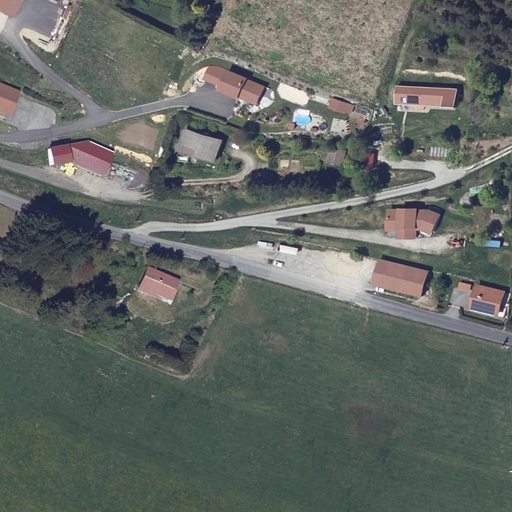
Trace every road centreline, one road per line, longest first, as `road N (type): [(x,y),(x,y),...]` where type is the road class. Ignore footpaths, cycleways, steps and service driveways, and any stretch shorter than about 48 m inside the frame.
road 1 (residential): [(511,147),(464,177),(138,238)]
road 2 (residential): [(511,338),(138,238)]
road 3 (residential): [(138,238),(0,199)]
